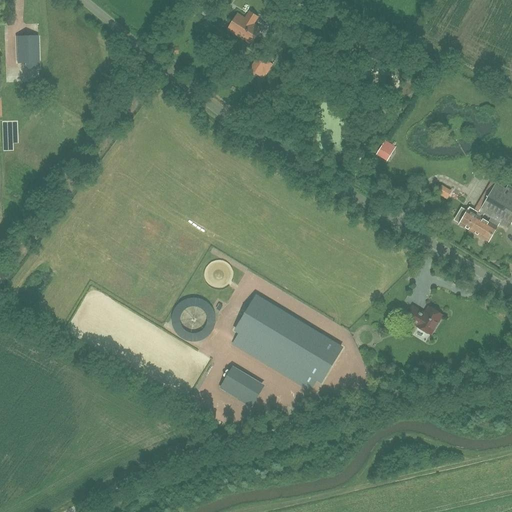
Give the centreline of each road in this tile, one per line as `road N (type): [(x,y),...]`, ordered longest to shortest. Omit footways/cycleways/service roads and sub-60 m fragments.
road 1 (unclassified): [(511,290),(216,108),(85,0)]
road 2 (unclassified): [(71,511),(199,451),(511,376)]
